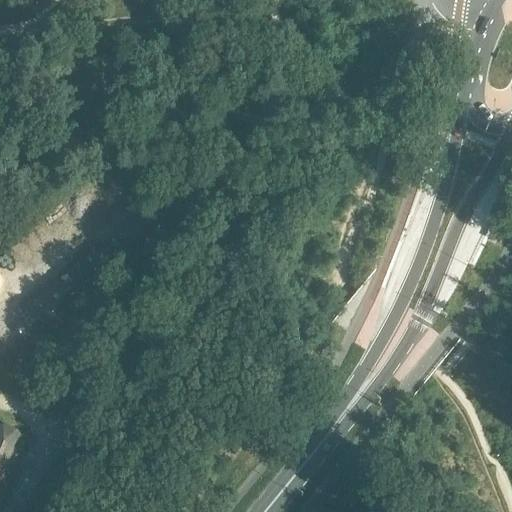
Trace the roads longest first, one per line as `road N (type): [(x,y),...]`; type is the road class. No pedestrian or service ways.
road 1 (primary): [(466,77),(433,222),(359,395)]
road 2 (primary): [(359,395),(420,321),(456,227),(511,129)]
road 3 (track): [(276,28),(0,30)]
road 4 (primary): [(264,511),(359,395)]
